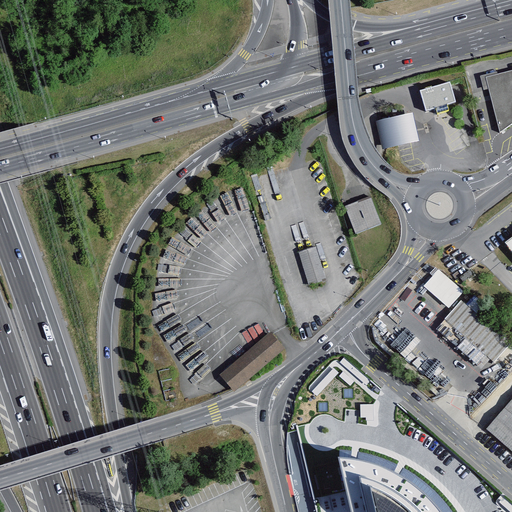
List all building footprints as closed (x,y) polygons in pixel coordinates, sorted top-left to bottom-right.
[(497,72),(481,76),(484,90),(489,89),(500,133),(511,123),(511,69),(497,74),(497,72)] [(450,81),(420,90),(426,111),(436,107),(438,113),(449,110),(448,104),(456,102),(450,81)] [(413,112),(376,121),(382,149),(419,141),(413,112)] [(347,208),(357,233),(381,223),(371,198),(347,208)] [(301,253),(311,283),(325,279),(315,249),(301,253)] [(424,286),(449,308),(464,292),(439,270),(424,286)] [(444,323),(492,367),(509,349),(462,305),(444,323)] [(223,375),(235,389),(282,350),(269,335),(223,375)] [(296,428),(316,511),(487,511),(483,502),(433,454),(342,373),(303,404),(296,428)] [(511,399),(486,429),(511,450),(511,399)]
